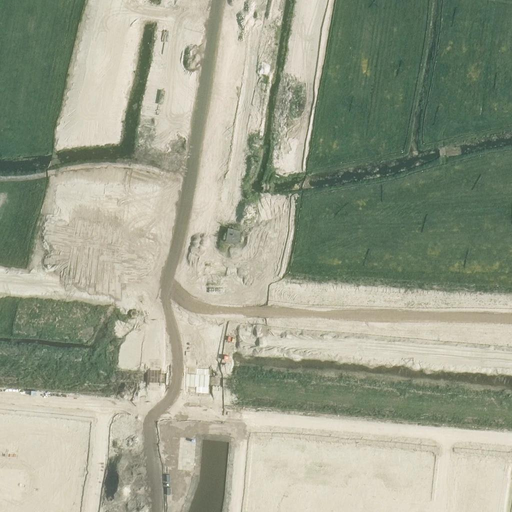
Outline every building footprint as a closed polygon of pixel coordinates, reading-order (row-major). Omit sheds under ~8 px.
[(238,244),(242,231),(229,227),(226,241),(238,244)] [(7,425),(6,444),(17,445),(19,425),(7,425)] [(19,425),(17,445),(28,446),(29,444),(32,444),(33,432),(30,432),(30,426),(19,425)] [(54,426),(53,447),(64,448),(66,427),(54,426)] [(66,427),(64,448),(79,449),(81,435),(77,435),(77,428),(76,428),(76,426),(69,426),(69,428),(66,427)] [(256,456),(256,463),(257,463),(256,472),(269,473),(271,450),(269,450),(265,448),(260,449),(258,449),(258,456),(256,456)] [(271,450),(269,473),(269,472),(283,473),(283,465),(285,466),(285,458),(284,458),(284,454),(284,452),(277,451),(271,451),(271,450)] [(305,458),(305,465),(305,473),(318,474),(320,453),(319,453),(319,452),(314,451),(309,451),(309,452),(306,452),(306,458),(305,458)] [(320,453),(318,474),(330,475),(332,454),(320,453)] [(332,454),(330,475),(341,476),(343,455),(332,454)] [(343,455),(341,476),(355,477),(356,469),(357,462),(356,462),(357,456),(344,455),(343,455)] [(377,464),(377,471),(378,471),(377,479),(391,480),(392,459),(379,458),(378,464),(377,464)] [(392,459),(391,480),(402,481),(404,459),(392,459)] [(404,459),(402,481),(413,482),(415,460),(404,459)] [(415,460),(413,482),(427,483),(428,475),(429,475),(429,468),(428,468),(429,462),(427,461),(422,459),(417,460),(417,461),(416,461),(416,460),(415,460)] [(458,468),(457,475),(458,475),(457,483),(471,484),(473,462),(472,462),(472,463),(459,462),(458,468)] [(473,462),(471,484),(483,485),(485,463),(473,462)] [(485,463),(483,485),(497,486),(497,479),(498,479),(499,471),(498,471),(498,465),(485,464),(485,463)] [(53,477),(52,494),(65,495),(66,491),(73,491),(73,490),(74,490),(75,480),(73,480),(73,478),(53,477)] [(277,511),(279,505),(271,503),(264,501),(264,502),(257,501),(255,511),(277,511)]
